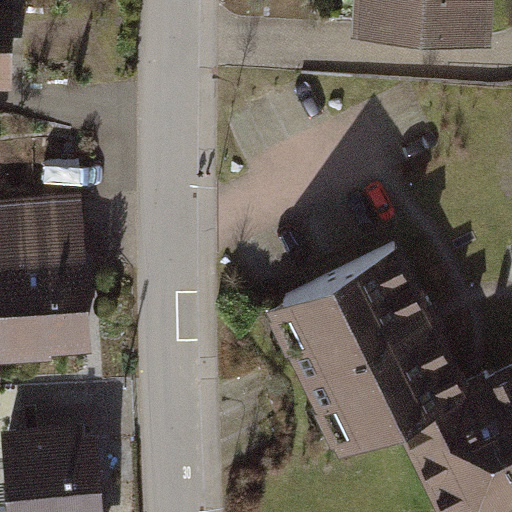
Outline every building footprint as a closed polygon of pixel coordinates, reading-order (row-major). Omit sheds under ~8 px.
[(498,0),(359,0),(358,22),(496,31),(498,0)] [(16,3),(0,2),(0,83),(14,84),(16,3)] [(86,189),(0,194),(0,357),(55,355),(54,349),(95,346),(86,189)] [(406,425),(478,389),(445,323),(451,320),(446,311),(439,296),(435,298),(405,239),(271,306),(346,455),(406,425)] [(511,511),(511,373),(488,385),(478,389),(406,425),(447,511),(511,511)] [(85,422),(7,429),(13,511),(109,511),(102,431),(86,432),(85,422)]
